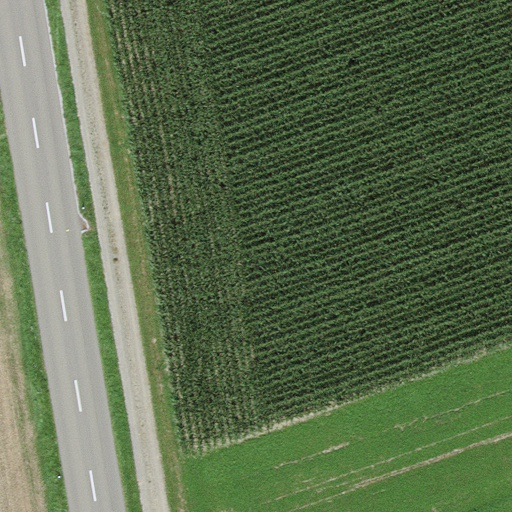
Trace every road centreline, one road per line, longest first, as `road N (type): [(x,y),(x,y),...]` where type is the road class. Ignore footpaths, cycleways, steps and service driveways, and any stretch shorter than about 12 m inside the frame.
road 1 (tertiary): [(98,511),(14,0)]
road 2 (track): [(163,511),(80,0)]
